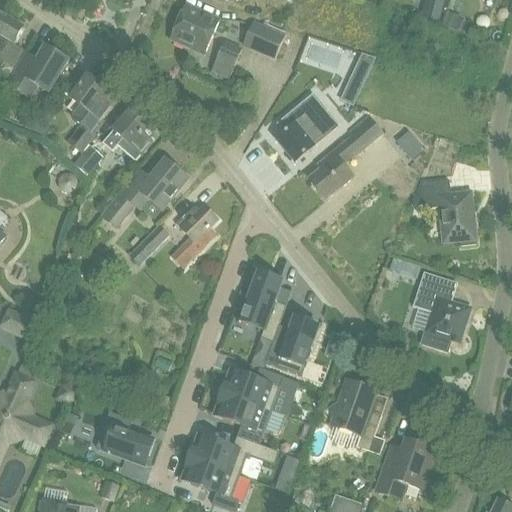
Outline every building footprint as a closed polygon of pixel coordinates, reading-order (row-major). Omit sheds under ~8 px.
[(425,0),(425,3),(444,9),(446,0),(425,0)] [(206,52),(216,29),(220,21),(187,6),(171,42),(188,49),(190,45),(206,52)] [(445,12),(440,27),(457,33),(462,18),(445,12)] [(0,35),(15,45),(24,30),(0,15),(0,35)] [(254,25),(244,47),(276,61),(285,39),(254,25)] [(218,61),(234,68),(243,50),(226,43),(218,61)] [(45,49),(38,62),(33,69),(21,62),(6,87),(31,101),(38,88),(49,95),(68,63),(45,49)] [(348,86),(361,92),(376,59),(363,55),(348,86)] [(81,154),(95,136),(91,133),(115,102),(108,96),(109,94),(87,77),(71,99),(84,109),(74,120),(83,127),(66,150),(62,147),(57,154),(71,164),(76,156),(79,152),(81,154)] [(457,133),(466,105),(417,89),(408,117),(457,133)] [(286,134),(277,141),(296,165),(340,128),(313,96),(279,124),(286,134)] [(132,112),(114,133),(107,141),(117,149),(118,148),(135,163),(152,144),(143,136),(150,128),(132,112)] [(382,137),(368,119),(341,141),(345,145),(319,167),(322,171),(310,181),(327,201),(354,179),(343,166),(354,156),(356,158),(382,137)] [(409,133),(397,143),(412,162),(424,151),(409,133)] [(104,159),(90,148),(73,166),(88,179),(92,176),(90,174),(104,159)] [(115,229),(134,206),(140,211),(148,201),(162,212),(188,180),(165,162),(148,184),(137,175),(102,218),(115,229)] [(78,185),(78,182),(77,180),(75,178),(73,176),(70,175),(68,174),(65,175),(63,176),(61,177),(59,179),(58,182),(58,185),(58,187),(59,190),(61,192),(63,193),(65,194),(68,195),(70,194),(73,193),(75,192),(77,189),(78,187),(78,185)] [(439,209),(443,245),(460,243),(461,247),(475,246),(475,241),(476,241),(471,194),(450,196),(449,182),(424,185),(418,200),(419,211),(439,209)] [(205,209),(201,214),(196,209),(178,228),(191,240),(173,258),(184,270),(216,237),(208,230),(217,221),(205,209)] [(78,224),(69,234),(70,236),(68,238),(76,245),(87,232),(78,224)] [(160,227),(159,228),(129,258),(140,268),(170,238),(160,227)] [(393,260),(390,271),(400,274),(403,263),(393,260)] [(450,283),(423,274),(412,309),(431,315),(421,346),(448,354),(451,342),(460,345),(471,310),(448,303),(446,297),(450,283)] [(240,323),(265,332),(262,340),(273,344),(274,342),(286,308),(275,304),(283,284),(258,275),(240,323)] [(27,341),(35,323),(9,311),(1,328),(27,341)] [(294,320),(285,346),(274,342),(273,344),(266,365),(277,369),(280,360),(305,368),(319,329),(294,320)] [(333,333),(330,341),(343,346),(345,338),(333,333)] [(86,364),(83,374),(101,378),(103,369),(86,364)] [(263,410),(271,388),(280,391),(284,379),(262,371),(258,382),(232,373),(223,395),(263,410)] [(28,402),(36,383),(15,375),(7,393),(7,392),(0,394),(0,462),(8,446),(24,440),(25,439),(44,447),(53,427),(34,419),(28,402)] [(333,418),(330,427),(360,437),(356,449),(369,453),(379,424),(367,420),(377,392),(346,382),(338,405),(329,409),(333,418)] [(71,409),(79,391),(61,384),(54,402),(71,409)] [(215,418),(241,427),(237,438),(260,447),(264,435),(255,432),(263,410),(223,395),(215,418)] [(154,443),(128,433),(132,422),(109,414),(105,425),(114,429),(105,453),(145,467),(154,443)] [(231,474),(239,452),(255,458),(260,447),(237,438),(233,449),(199,437),(191,460),(231,474)] [(435,452),(407,442),(397,471),(385,467),(376,494),(401,503),(406,487),(421,492),(435,452)] [(300,462),(287,457),(275,491),(288,496),(300,462)] [(183,482),(216,494),(212,506),(229,511),(235,511),(239,502),(223,497),(231,474),(191,460),(183,482)] [(105,482),(100,499),(114,504),(120,487),(105,482)] [(95,511),(96,511),(43,502),(41,511),(95,511)] [(511,511),(511,508),(498,502),(492,511),(511,511)]
